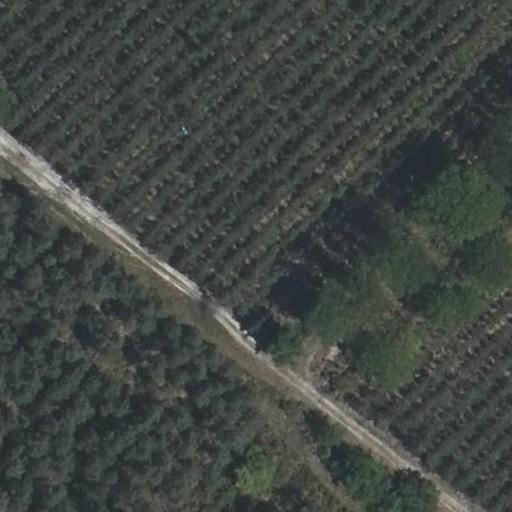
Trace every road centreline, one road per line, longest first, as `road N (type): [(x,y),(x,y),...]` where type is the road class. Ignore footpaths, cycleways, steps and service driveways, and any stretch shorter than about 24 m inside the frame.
road 1 (track): [(0,138),(471,511)]
road 2 (track): [(300,376),(511,181)]
